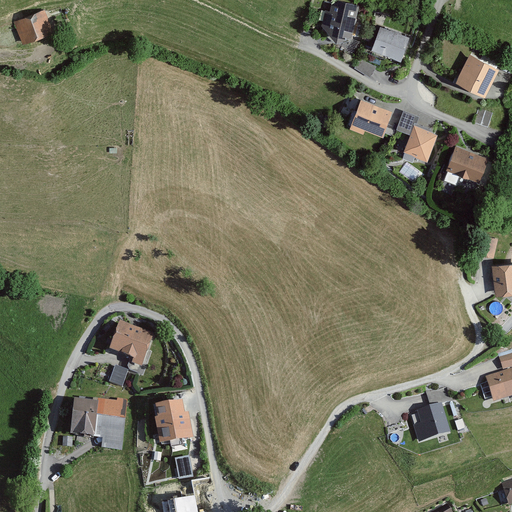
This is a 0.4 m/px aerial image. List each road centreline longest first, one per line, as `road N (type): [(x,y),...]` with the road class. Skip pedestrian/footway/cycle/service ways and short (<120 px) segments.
road 1 (residential): [(36,511),(70,365),(99,318),(126,306),(166,322),(185,347),(230,511)]
road 2 (track): [(270,511),(328,423),(362,396),(450,370),(482,341),(469,286)]
